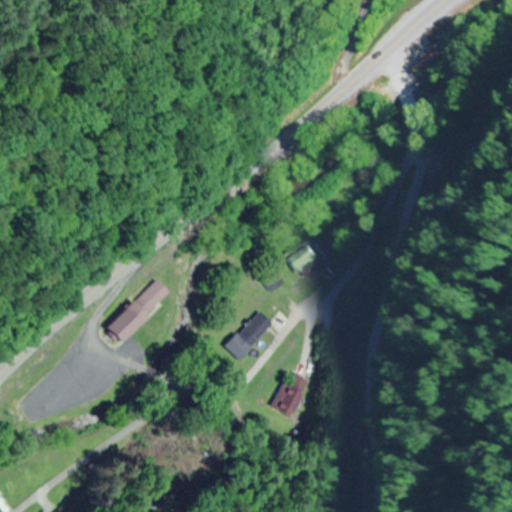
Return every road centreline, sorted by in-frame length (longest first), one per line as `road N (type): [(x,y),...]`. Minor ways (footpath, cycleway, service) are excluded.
road 1 (residential): [(408,120),(408,148),(375,227),(318,308),(186,385),(0,511)]
road 2 (secondary): [(424,0),(288,145),(0,381)]
road 3 (residential): [(52,332),(65,363),(50,410),(0,441)]
